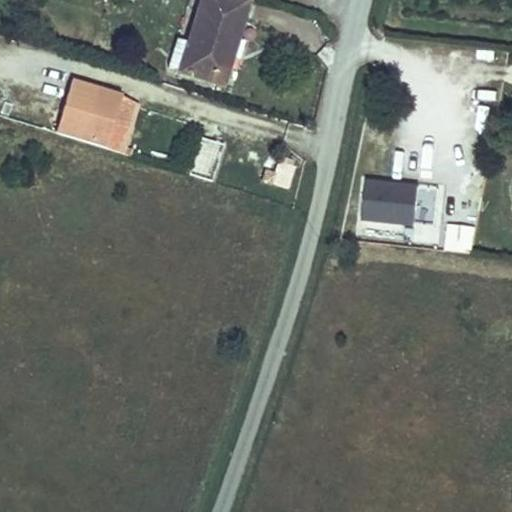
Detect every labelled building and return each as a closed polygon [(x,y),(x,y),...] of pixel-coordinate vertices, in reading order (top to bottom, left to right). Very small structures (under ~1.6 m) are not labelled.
[(178,71),(177,76),(202,84),(205,74),(226,81),(249,0),(199,0),(187,40),(178,71)] [(178,71),(187,40),(176,36),(166,68),(178,71)] [(226,81),(205,74),(202,84),(223,91),(226,81)] [(73,76),(56,129),(104,144),(121,91),(73,76)] [(293,165),(277,161),(274,170),(267,169),(264,182),(288,188),(293,165)] [(418,181),(365,177),(361,225),(414,230),(414,220),(417,185),(418,181)] [(434,187),(417,185),(414,220),(431,222),(434,187)] [(471,251),(473,225),(447,224),(445,249),(471,251)]
